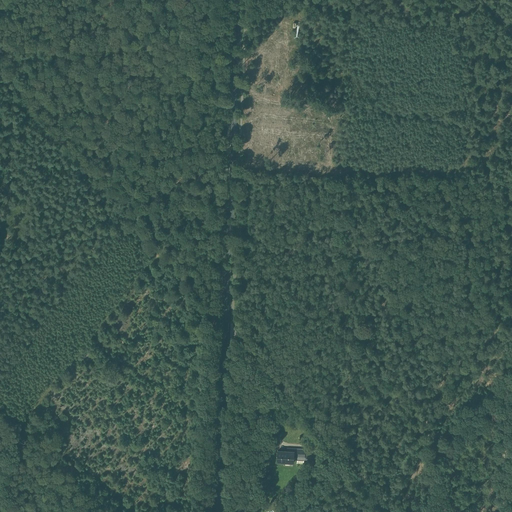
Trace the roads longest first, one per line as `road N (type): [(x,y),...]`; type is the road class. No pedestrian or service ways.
road 1 (primary): [(225,326),(239,0)]
road 2 (unclassified): [(393,511),(225,326)]
road 3 (primary): [(216,511),(225,326)]
